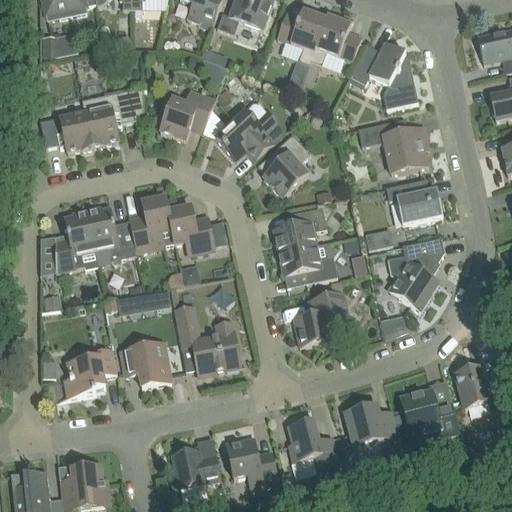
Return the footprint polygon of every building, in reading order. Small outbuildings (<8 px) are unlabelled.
[(71,21),(88,17),(84,0),(42,0),(47,20),(70,15),(71,21)] [(123,14),(133,14),(133,0),(96,0),(98,11),(100,11),(102,10),(103,9),(105,8),(106,7),(108,5),(109,3),(109,1),(109,0),(120,0),(121,6),(123,6),(123,14)] [(133,0),(133,14),(143,14),(143,6),(146,6),(146,0),(133,0)] [(181,0),(180,4),(193,9),(187,24),(213,33),(223,6),(211,2),(212,0),(181,0)] [(238,0),(236,7),(230,22),(223,19),(218,34),(235,40),(240,26),(264,35),(269,20),(276,1),(273,0),(238,0)] [(311,70),(312,66),(327,24),(313,19),(315,13),(306,10),(301,23),(287,18),(278,43),(291,48),(291,49),(304,53),(299,66),(311,70)] [(328,21),(327,24),(312,66),(323,70),(327,58),(340,63),(340,62),(353,67),(356,61),(363,42),(349,37),(354,24),(345,20),(343,26),(328,21)] [(511,77),(511,34),(478,42),(484,69),(502,65),(505,79),(511,77)] [(59,41),(58,41),(43,42),(43,63),(60,63),(60,61),(59,41)] [(132,49),(129,41),(119,45),(123,53),(132,49)] [(389,90),(384,99),(387,114),(419,107),(411,70),(404,66),(407,59),(386,48),(382,57),(367,49),(351,81),(366,89),(371,81),(389,90)] [(213,67),(217,57),(206,53),(202,63),(205,64),(213,67)] [(306,81),(293,77),(289,88),(302,93),(303,89),(306,81)] [(492,118),(495,120),(497,126),(511,122),(511,82),(509,83),(511,94),(511,95),(491,100),(492,105),(490,109),(492,118)] [(128,92),(119,94),(105,97),(105,101),(84,105),(94,153),(106,151),(106,150),(120,146),(117,132),(123,131),(122,128),(145,123),(144,92),(129,95),(128,92)] [(207,131),(213,113),(216,105),(192,95),(187,108),(174,103),(161,137),(186,146),(193,127),(207,131)] [(94,153),(84,105),(83,105),(86,117),(41,127),(47,153),(60,150),(61,152),(67,151),(68,158),(82,155),(83,156),(94,153)] [(247,157),(256,166),(275,148),(267,139),(279,128),(268,116),(257,127),(246,115),(216,143),(234,162),(244,153),(247,157)] [(423,148),(428,147),(424,132),(404,136),(402,125),(359,134),(363,152),(385,147),(392,179),(428,171),(423,148)] [(300,169),(311,159),(293,139),(276,156),(284,165),(265,183),(283,203),(309,180),(300,169)] [(511,152),(503,154),(508,180),(511,179),(511,152)] [(427,185),(408,189),(387,193),(390,206),(397,204),(403,231),(444,223),(440,206),(434,207),(432,196),(430,196),(427,185)] [(330,196),(317,198),(319,207),(332,204),(330,196)] [(153,253),(165,251),(175,249),(175,250),(176,250),(166,203),(143,208),(146,223),(130,226),(137,257),(153,253)] [(166,203),(176,250),(187,247),(189,260),(215,254),(210,229),(196,232),(195,225),(192,212),(169,217),(167,203),(166,203)] [(102,213),(88,216),(96,256),(110,253),(112,266),(138,261),(137,257),(130,226),(115,229),(112,214),(103,215),(102,213)] [(275,236),(280,258),(317,250),(314,237),(328,234),(323,213),(300,218),(303,229),(275,236)] [(57,278),(85,272),(85,276),(99,273),(96,256),(88,216),(73,219),(74,222),(65,224),(69,245),(57,247),(57,278)] [(366,237),(370,254),(394,249),(391,232),(366,237)] [(392,280),(397,283),(389,296),(420,315),(439,285),(431,280),(445,258),(442,243),(403,251),(405,261),(389,265),(392,280)] [(317,250),(280,258),(286,284),(313,278),(315,288),(339,283),(334,261),(338,256),(331,250),(328,251),(327,248),(317,250)] [(365,264),(353,267),(356,281),(368,278),(365,264)] [(185,287),(201,283),(197,268),(181,272),(185,287)] [(154,299),(157,314),(172,311),(170,296),(154,299)] [(333,331),(351,327),(344,298),(309,305),(312,320),(294,324),(300,352),(336,344),(333,331)] [(61,310),(60,300),(46,303),(48,312),(61,310)] [(106,317),(119,315),(118,305),(117,303),(104,305),(106,317)] [(216,330),(218,341),(201,344),(195,312),(175,315),(182,353),(194,351),(200,382),(217,379),(216,377),(241,372),(233,327),(216,330)] [(143,393),(172,387),(165,348),(122,356),(126,381),(140,379),(143,393)] [(118,380),(113,354),(88,359),(89,363),(68,367),(70,383),(65,384),(69,404),(97,398),(96,394),(106,392),(105,382),(118,380)] [(44,382),(56,382),(56,366),(44,366),(44,382)] [(511,405),(511,400),(511,396),(506,376),(485,382),(483,372),(457,379),(466,414),(489,408),(490,412),(511,405)] [(434,438),(435,443),(459,437),(456,426),(451,406),(437,410),(433,395),(402,403),(412,443),(434,438)] [(387,467),(404,463),(392,416),(380,419),(378,410),(345,418),(354,452),(381,445),(387,467)] [(314,463),(318,478),(319,479),(341,473),(333,443),(320,446),(315,425),(289,432),(293,449),(289,450),(294,468),(314,463)] [(258,457),(255,443),(227,449),(234,484),(248,481),(251,495),(280,489),(274,464),(260,467),(258,457)] [(180,495),(181,495),(183,508),(208,502),(205,490),(207,489),(207,488),(222,485),(217,461),(202,464),(199,455),(173,460),(180,495)] [(61,490),(62,504),(63,511),(89,511),(90,509),(104,508),(104,511),(106,511),(110,511),(108,485),(103,485),(101,471),(73,474),(74,489),(61,490)] [(14,511),(51,511),(48,476),(24,479),(25,491),(13,492),(14,511)]
